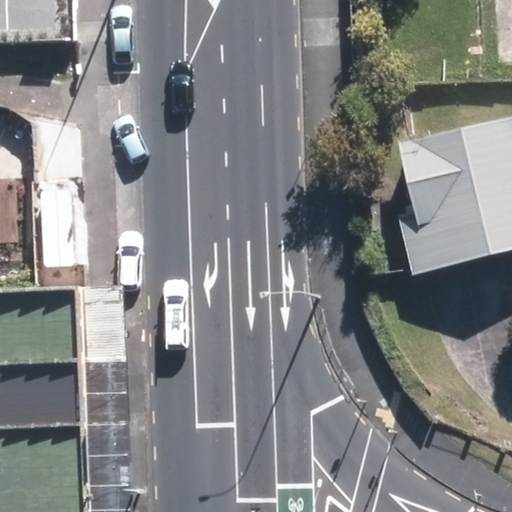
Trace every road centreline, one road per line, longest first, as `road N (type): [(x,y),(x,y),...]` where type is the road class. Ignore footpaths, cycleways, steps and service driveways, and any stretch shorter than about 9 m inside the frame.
road 1 (primary): [(220,0),(233,299)]
road 2 (primary): [(233,299),(334,444),(369,482),(418,511)]
road 3 (primary): [(233,299),(244,511)]
